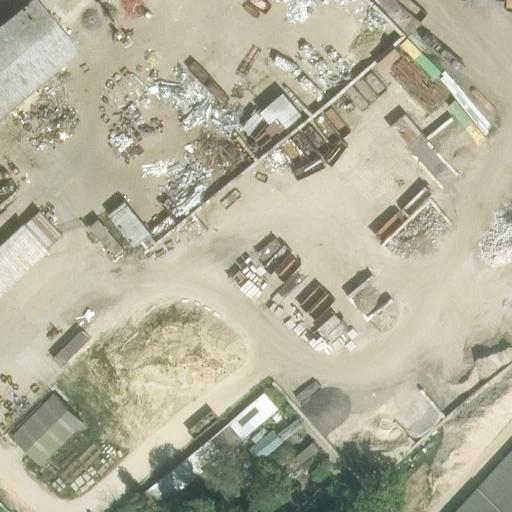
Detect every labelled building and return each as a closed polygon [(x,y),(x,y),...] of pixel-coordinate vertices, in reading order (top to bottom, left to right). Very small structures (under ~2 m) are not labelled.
[(0,111),(74,50),(49,20),(32,0),(25,0),(0,20),(0,111)] [(42,0),(53,14),(70,0),(42,0)] [(294,79),(257,111),(276,133),(313,100),(294,79)] [(108,212),(133,244),(147,233),(122,201),(108,212)] [(23,223),(0,244),(0,294),(48,249),(46,248),(62,234),(39,211),(24,224),(23,223)] [(194,290),(180,300),(188,310),(201,300),(194,290)] [(39,335),(13,360),(29,377),(55,352),(39,335)] [(105,346),(65,378),(78,395),(118,363),(105,346)] [(83,421),(55,393),(12,436),(41,464),(83,421)] [(167,494),(220,449),(226,456),(244,441),(231,425),(160,485),(167,494)] [(511,511),(511,450),(455,511),(511,511)]
